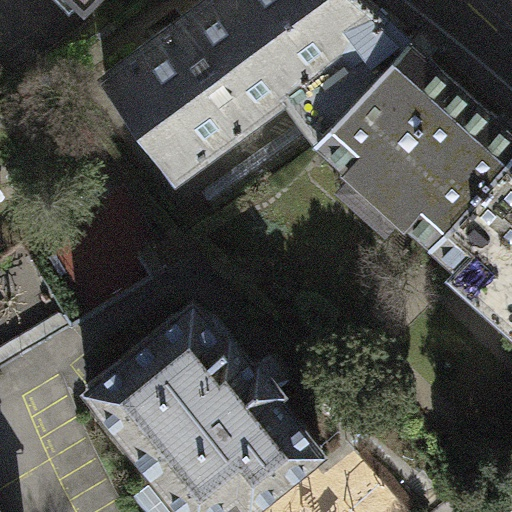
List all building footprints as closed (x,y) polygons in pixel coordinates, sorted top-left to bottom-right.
[(405,36),(369,0),(200,0),(102,70),(175,172),(316,69),(341,108),(405,36)] [(511,130),(405,36),(341,108),(317,134),(432,236),(511,147),(511,130)] [(511,147),(432,236),(459,260),(452,269),(511,322),(511,147)] [(106,365),(84,383),(188,511),(258,511),(261,510),(253,501),(321,447),(276,390),(283,385),(259,355),(254,359),(229,329),(222,335),(191,297),(106,365)] [(84,383),(106,365),(59,309),(0,344),(0,372),(50,343),(84,383)]
